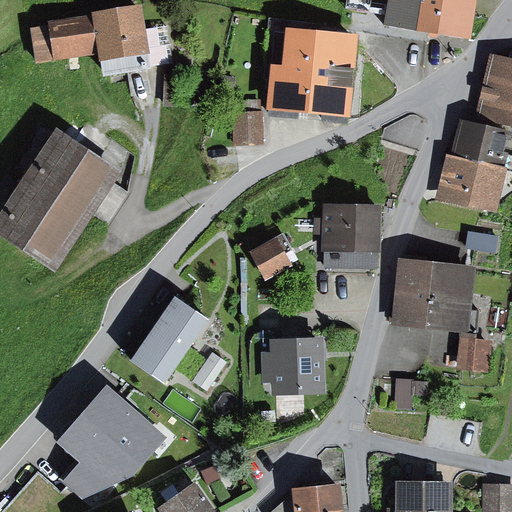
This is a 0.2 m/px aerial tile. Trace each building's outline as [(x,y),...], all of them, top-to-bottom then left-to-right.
[(460,38),(465,7),(423,0),(385,0),(381,26),(460,38)] [(147,94),(136,10),(94,15),(94,18),(98,51),(101,72),(127,69),(130,96),(147,94)] [(94,18),(30,29),(35,62),(98,51),(94,18)] [(344,122),(351,40),(280,34),(278,48),(277,64),(271,63),(266,115),(294,117),(321,120),(344,122)] [(511,62),(489,57),(473,124),(511,133),(511,62)] [(173,104),(173,78),(162,78),(161,104),(173,104)] [(257,113),(231,114),(232,144),(258,144),(257,113)] [(498,169),(511,171),(511,158),(498,155),(504,134),(459,123),(451,156),(498,169)] [(55,132),(0,215),(0,239),(55,275),(121,175),(55,132)] [(451,156),(444,155),(434,194),(488,208),(498,169),(451,156)] [(372,266),(374,209),(323,206),(323,219),(313,219),(312,230),(323,231),(321,265),(372,266)] [(465,232),(463,247),(491,252),(494,237),(465,232)] [(268,243),(250,253),(263,276),(281,267),(268,243)] [(432,266),(397,263),(393,323),(429,325),(432,266)] [(464,327),(467,268),(432,266),(429,325),(464,327)] [(208,322),(175,300),(131,364),(164,386),(208,322)] [(484,343),(459,340),(457,366),(482,368),(484,343)] [(317,389),(316,342),(272,343),(272,355),(262,356),(262,379),(273,379),(273,391),(317,389)] [(409,409),(409,380),(395,380),(394,408),(409,409)] [(167,440),(106,388),(56,446),(79,466),(63,484),(83,500),(133,479),(167,440)] [(218,511),(194,477),(158,502),(164,511),(218,511)] [(337,511),(334,486),(292,491),(268,511),(337,511)] [(509,511),(509,488),(483,489),(483,511),(509,511)] [(396,511),(447,511),(448,489),(397,489),(396,511)]
